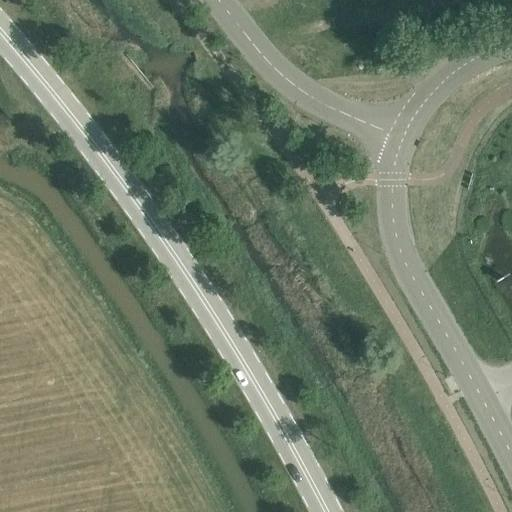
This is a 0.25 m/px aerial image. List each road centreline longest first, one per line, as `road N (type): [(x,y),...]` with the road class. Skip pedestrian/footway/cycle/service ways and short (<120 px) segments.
road 1 (secondary): [(328,511),(200,293),(118,175),(0,32)]
road 2 (unclassified): [(511,449),(406,262),(394,181),(404,142)]
road 3 (unclassified): [(404,142),(310,96),(266,59),(218,0)]
road 4 (unclassified): [(404,142),(429,97),(465,62),(511,39)]
